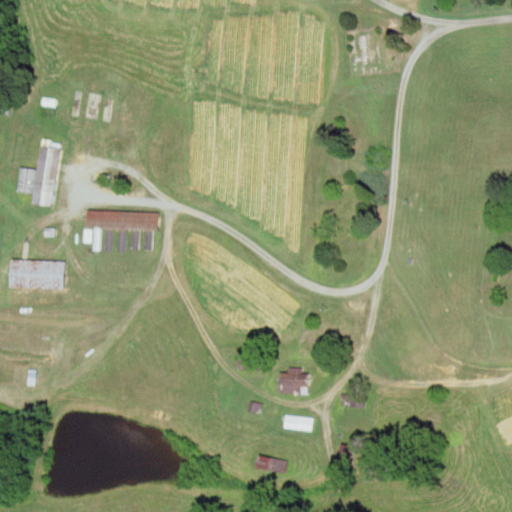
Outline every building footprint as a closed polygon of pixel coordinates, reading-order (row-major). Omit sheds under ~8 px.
[(34,204),(56,206),(62,147),(42,145),(40,170),(22,168),(20,191),(35,193),(34,204)] [(161,212),(89,211),(89,228),(160,229),(161,212)] [(67,261),(14,260),(13,288),(67,289),(67,261)] [(0,346),(51,352),(54,329),(0,322),(0,346)] [(311,370),(282,370),(282,394),(311,394),(311,370)] [(342,406),(366,406),(366,394),(342,394),(342,406)] [(315,417),(287,416),(286,429),(314,430),(315,417)] [(342,467),(353,467),(353,445),(342,445),(342,467)] [(259,468),(281,472),(284,459),(261,455),(259,468)]
